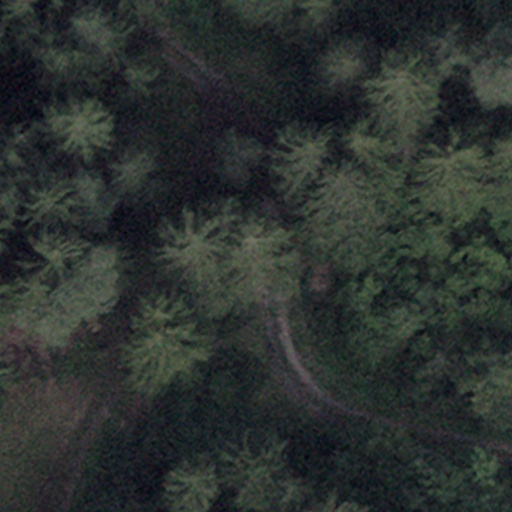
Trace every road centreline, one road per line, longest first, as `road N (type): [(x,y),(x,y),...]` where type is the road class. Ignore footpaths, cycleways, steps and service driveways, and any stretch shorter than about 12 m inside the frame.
road 1 (track): [(511,473),(343,434),(305,411),(283,382),(231,93),(181,50),(0,3)]
road 2 (track): [(231,93),(43,511)]
